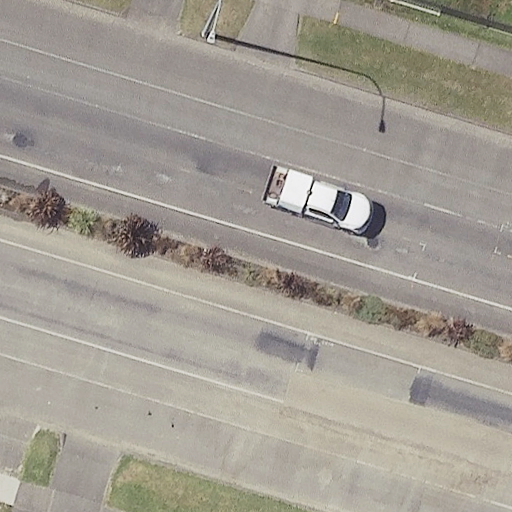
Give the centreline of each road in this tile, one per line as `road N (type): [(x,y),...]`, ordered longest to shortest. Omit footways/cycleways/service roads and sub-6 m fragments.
road 1 (secondary): [(511,438),(0,282)]
road 2 (secondary): [(0,113),(511,267)]
